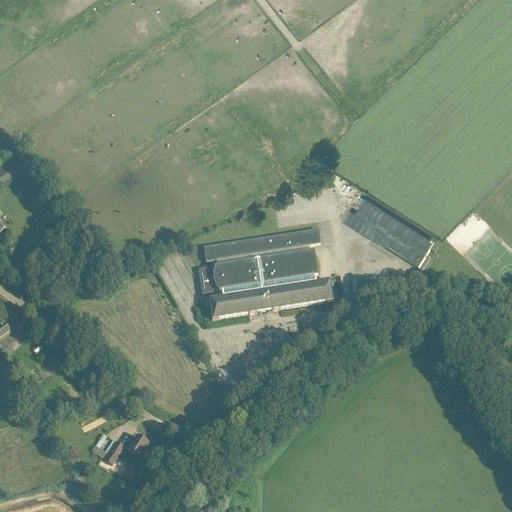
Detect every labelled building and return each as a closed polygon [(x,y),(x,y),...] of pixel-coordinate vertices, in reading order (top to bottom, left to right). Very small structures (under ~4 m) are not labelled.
[(0,189),(27,172),(17,156),(0,167),(0,189)] [(343,221),(353,227),(391,251),(419,269),(435,244),(364,199),(354,214),(350,211),(349,211),(345,217),(343,221)] [(209,308),(210,312),(212,322),(333,303),(330,289),(333,287),(332,284),(329,282),(316,284),(315,278),(318,278),(314,253),(311,253),(310,247),(320,246),(318,231),(204,249),(206,264),(216,262),(217,268),(215,268),(214,269),(213,269),(198,271),(202,296),(217,294),(218,293),(219,294),(221,293),(222,299),(208,301),(208,302),(206,304),(206,307),(209,308)] [(0,326),(0,339),(9,333),(3,325),(0,326)] [(147,453),(144,452),(149,445),(137,438),(128,452),(113,442),(105,454),(95,447),(92,452),(105,461),(105,462),(112,467),(117,460),(129,468),(122,477),(129,481),(147,453)] [(68,453),(72,457),(77,453),(73,448),(68,453)]
